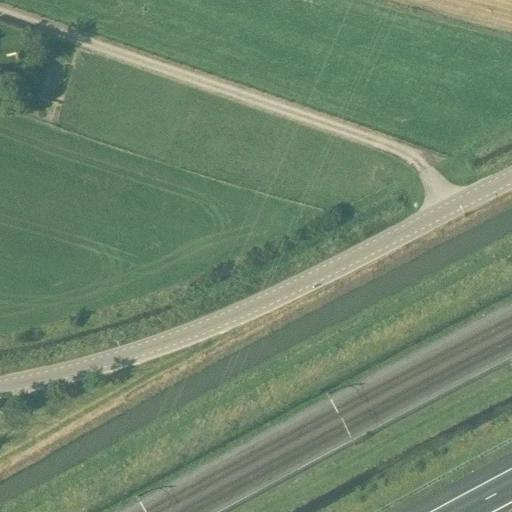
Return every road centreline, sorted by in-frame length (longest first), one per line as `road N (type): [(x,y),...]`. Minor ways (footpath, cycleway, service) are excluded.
road 1 (unclassified): [(0,379),(156,340),(327,277),(511,183)]
road 2 (unknown): [(74,33),(440,158),(466,206)]
